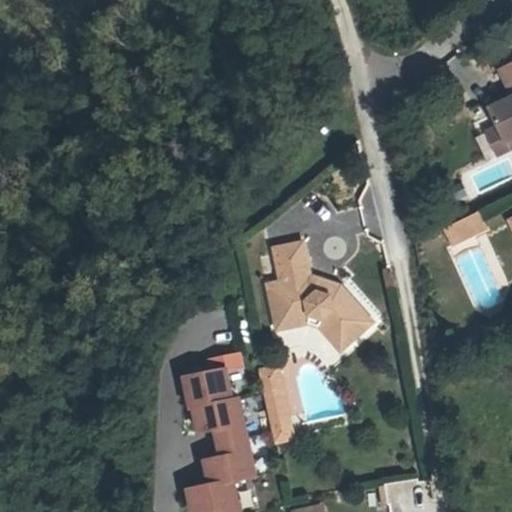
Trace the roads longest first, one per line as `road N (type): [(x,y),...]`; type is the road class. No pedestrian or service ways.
road 1 (track): [(372,102),(453,511)]
road 2 (residential): [(500,0),(372,102)]
